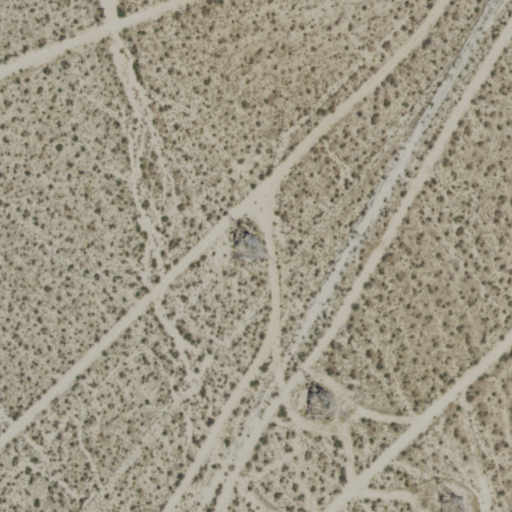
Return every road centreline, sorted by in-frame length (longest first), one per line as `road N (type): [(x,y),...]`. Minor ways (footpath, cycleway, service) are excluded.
road 1 (track): [(511,26),(327,341),(255,427),(217,511)]
road 2 (track): [(331,511),(511,339)]
road 3 (track): [(181,0),(0,71)]
